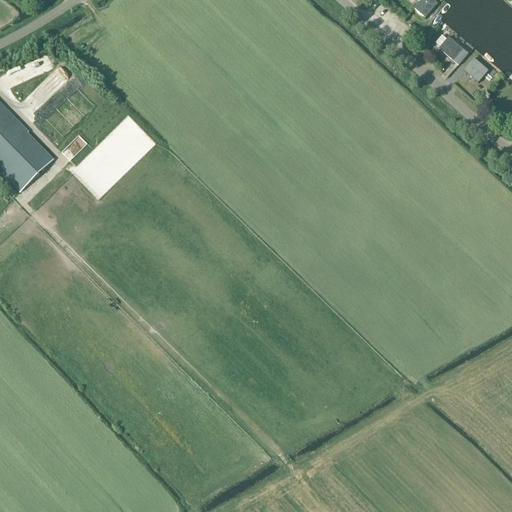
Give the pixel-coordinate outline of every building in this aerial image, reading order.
[(424,20),(437,5),(430,0),(416,0),(419,2),(413,10),(424,20)] [(452,63),(458,67),(467,56),(462,51),(460,49),(447,39),(438,50),(450,61),(452,63)] [(473,60),(463,72),(478,84),(487,73),(473,60)] [(86,130),(57,100),(40,118),(68,147),(86,130)] [(0,171),(21,193),(54,161),(0,105),(0,171)]
